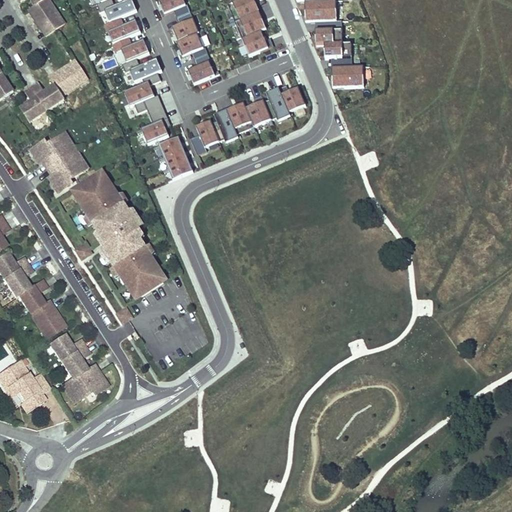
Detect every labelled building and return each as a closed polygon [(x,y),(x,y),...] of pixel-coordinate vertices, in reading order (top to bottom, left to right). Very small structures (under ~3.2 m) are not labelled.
[(36,22),(46,38),(55,32),(65,25),(53,7),(51,8),(46,1),(47,0),(19,0),(21,2),(24,0),(32,0),(37,6),(32,9),(39,20),(36,22)] [(186,7),(183,0),(164,0),(161,2),(161,1),(159,2),(165,16),(173,12),(186,7)] [(254,16),(247,0),(243,0),(228,7),(235,24),(254,16)] [(114,8),(111,1),(102,5),(97,7),(100,14),(114,8)] [(312,3),(305,3),(306,15),(320,15),(321,24),(328,24),(337,23),(336,2),(328,3),(312,3)] [(132,15),(127,3),(114,8),(100,14),(105,26),(120,20),(132,15)] [(186,7),(173,12),(177,20),(191,14),(187,6),(186,7)] [(32,9),(29,12),(36,22),(39,20),(32,9)] [(191,14),(177,20),(180,27),(194,21),(191,14)] [(261,33),(254,16),(235,24),(243,41),(261,33)] [(123,28),(120,20),(105,26),(108,34),(123,28)] [(200,35),(194,21),(180,27),(172,30),(178,44),(198,36),(200,35)] [(140,34),(135,23),(123,28),(108,34),(113,46),(128,40),(140,34)] [(343,46),(342,23),(337,23),(328,24),(329,33),(316,33),(317,47),(325,47),(343,46)] [(266,43),(261,33),(243,41),(250,58),(274,48),(271,41),(266,43)] [(204,49),(198,36),(178,44),(177,45),(183,58),(191,55),(204,49)] [(131,47),(128,40),(113,46),(116,54),(121,52),(131,47)] [(149,56),(144,42),(131,47),(121,52),(127,65),(137,61),(149,56)] [(352,69),(352,46),(343,46),(325,47),(326,61),(338,61),(339,70),(352,69)] [(204,49),(191,55),(194,62),(208,56),(205,49),(204,49)] [(211,63),(208,56),(194,62),(197,69),(209,64),(211,63)] [(140,69),(137,61),(127,65),(122,67),(125,75),(130,73),(140,69)] [(75,62),(65,69),(67,73),(78,65),(75,62)] [(157,75),(152,63),(140,69),(130,73),(135,85),(142,82),(157,75)] [(197,69),(188,72),(194,87),(215,78),(209,64),(197,69)] [(20,109),(30,124),(47,112),(65,101),(62,98),(80,86),(79,84),(87,79),(78,65),(67,73),(65,69),(49,79),(55,87),(45,94),(39,84),(25,93),(31,103),(20,109)] [(339,70),(332,70),(333,82),(348,81),(348,90),(364,89),(363,69),(352,69),(339,70)] [(0,101),(14,92),(0,71),(0,101)] [(160,83),(157,75),(142,82),(144,86),(124,94),(130,109),(135,107),(138,115),(147,112),(153,126),(141,131),(148,146),(168,137),(165,130),(171,128),(158,97),(150,101),(145,89),(160,83)] [(305,107),(298,90),(289,93),(286,87),(278,90),(288,114),(305,107)] [(288,114),(278,90),(270,93),(273,100),(264,104),(271,122),(288,114)] [(5,100),(10,108),(15,105),(9,97),(5,100)] [(264,104),(261,97),(254,101),(256,106),(246,110),(254,129),(271,122),(264,104)] [(254,129),(246,110),(244,105),(234,109),(236,114),(229,117),(237,136),(254,129)] [(237,136),(229,117),(221,120),(221,121),(212,125),(219,144),(237,136)] [(212,125),(210,122),(196,128),(199,137),(190,140),(197,157),(207,153),(205,150),(219,144),(212,125)] [(89,170),(66,135),(53,143),(57,149),(52,153),(48,147),(45,143),(31,152),(40,166),(43,164),(52,178),(49,180),(58,195),(73,186),(70,182),(66,176),(72,172),(76,178),(89,170)] [(183,151),(178,139),(158,147),(163,159),(183,151)] [(57,149),(53,143),(48,147),(52,153),(57,149)] [(188,163),(183,151),(163,159),(168,171),(188,163)] [(193,174),(188,163),(168,171),(173,182),(193,174)] [(76,178),(72,172),(66,176),(70,182),(76,178)] [(158,270),(135,233),(131,236),(127,229),(135,223),(111,186),(109,187),(101,175),(76,191),(84,203),(80,206),(102,240),(103,241),(104,241),(105,242),(106,242),(107,243),(108,243),(109,243),(112,247),(108,249),(104,252),(128,290),(131,287),(140,300),(165,284),(157,271),(158,270)] [(0,217),(0,252),(6,248),(0,238),(0,237),(9,231),(0,218),(0,217)] [(139,230),(135,223),(127,229),(131,236),(135,233),(139,230)] [(112,247),(109,243),(108,243),(107,243),(106,242),(105,242),(104,241),(103,241),(102,240),(108,249),(112,247)] [(91,255),(85,246),(82,248),(88,257),(91,255)] [(88,257),(82,248),(76,252),(82,262),(88,257)] [(44,306),(37,296),(47,290),(42,282),(30,291),(23,280),(32,274),(23,260),(14,266),(7,256),(0,260),(0,275),(15,299),(18,298),(41,333),(43,332),(48,340),(62,331),(55,320),(58,318),(49,303),(44,306)] [(140,300),(131,287),(128,290),(136,302),(140,300)] [(132,320),(126,311),(117,317),(123,325),(132,320)] [(65,329),(58,318),(55,320),(62,331),(65,329)] [(95,376),(91,369),(86,372),(79,362),(89,355),(80,342),(71,348),(64,337),(49,347),(72,381),(61,388),(73,406),(86,398),(82,391),(87,388),(91,394),(94,397),(108,388),(98,374),(95,376)] [(19,361),(0,373),(0,376),(13,397),(15,395),(18,393),(24,402),(21,404),(20,405),(26,414),(39,406),(33,397),(38,393),(40,396),(41,395),(50,389),(40,374),(31,380),(23,367),(19,361)] [(13,397),(0,376),(0,383),(10,398),(13,397)] [(91,394),(87,388),(82,391),(86,398),(91,394)] [(18,393),(15,395),(21,404),(24,402),(18,393)] [(33,397),(39,406),(45,402),(41,395),(40,396),(38,393),(33,397)]
